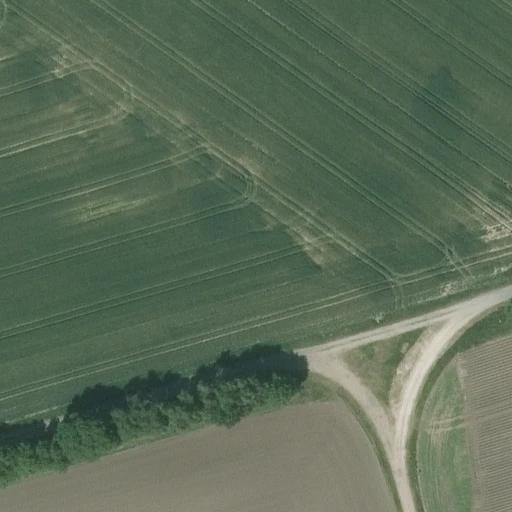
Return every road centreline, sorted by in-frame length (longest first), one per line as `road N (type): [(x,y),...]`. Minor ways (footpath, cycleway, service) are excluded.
road 1 (track): [(112,411),(511,291)]
road 2 (track): [(310,353),(343,377),(386,432),(410,511)]
road 3 (track): [(462,305),(416,370),(386,432)]
